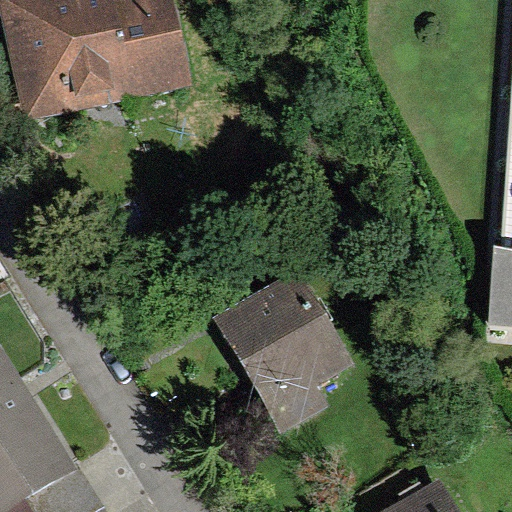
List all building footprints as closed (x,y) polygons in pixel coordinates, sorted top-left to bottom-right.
[(4,0),(0,1),(0,20),(24,129),(194,91),(174,0),(129,0),(116,3),(114,0),(4,0)] [(511,259),(494,258),(490,338),(511,339),(511,259)] [(299,277),(213,328),(268,423),(355,372),(299,277)] [(32,511),(104,511),(81,473),(79,474),(1,351),(0,351),(0,511),(22,511),(30,508),(32,511)] [(455,511),(440,486),(396,511),(455,511)]
